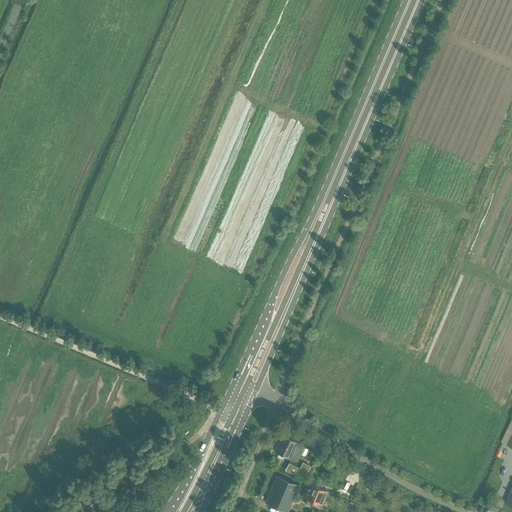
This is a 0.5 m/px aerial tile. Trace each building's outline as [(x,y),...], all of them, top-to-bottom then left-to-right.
[(511,421),(506,435),(503,442),(511,446),(511,421)] [(298,461),(305,447),(282,436),(276,451),(298,461)] [(286,468),(305,476),(311,464),(303,461),(300,466),(289,461),(286,468)] [(276,476),(266,502),(289,511),(299,486),(276,476)] [(303,497),(313,501),(312,504),(321,508),(328,491),(309,482),(303,497)]
